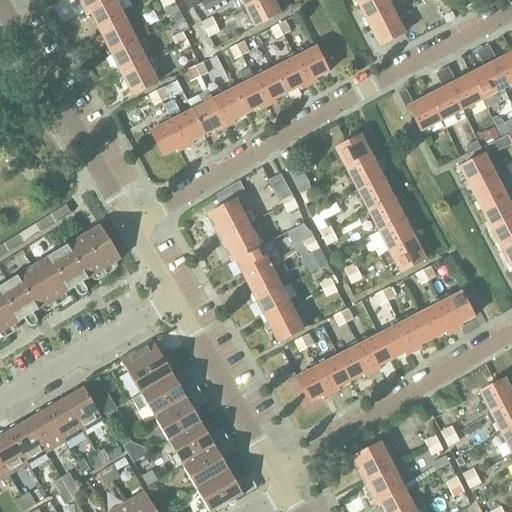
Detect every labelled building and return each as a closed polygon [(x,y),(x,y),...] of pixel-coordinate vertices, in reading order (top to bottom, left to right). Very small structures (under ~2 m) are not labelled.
[(116,2),(115,0),(78,0),(87,16),(91,14),(116,2)] [(174,4),(172,0),(163,0),(160,2),(164,10),(174,4)] [(280,15),(272,0),(258,0),(245,7),(255,28),(280,15)] [(394,13),(387,0),(368,0),(358,5),(369,26),(394,13)] [(126,22),(116,2),(91,14),(101,35),(126,22)] [(394,13),(369,26),(380,47),(404,34),(394,13)] [(205,31),(216,26),(211,18),(201,23),(205,31)] [(284,21),(277,25),(282,36),(290,32),(284,21)] [(137,43),(126,22),(101,35),(112,55),(137,43)] [(275,40),(282,36),(277,25),(269,29),(275,40)] [(220,34),(216,26),(205,31),(209,40),(220,34)] [(175,46),(186,41),(182,33),(171,39),(175,46)] [(190,49),(186,41),(175,46),(179,54),(190,49)] [(147,63),(137,43),(112,55),(122,76),(147,63)] [(236,46),(242,57),(249,53),(243,43),(236,46)] [(235,60),(242,57),(236,46),(230,50),(229,50),(235,61),(235,60)] [(511,85),(511,53),(511,54),(498,61),(490,47),(484,50),(504,89),(511,85)] [(294,55),(310,86),(318,82),(316,80),(329,73),(316,48),(305,54),(303,50),(294,55)] [(477,53),(485,68),(471,75),(484,100),(482,101),(487,110),(501,103),(496,94),(504,89),(484,50),(477,53)] [(310,86),(294,55),(284,60),(286,64),(275,69),(288,94),(299,88),(301,91),(310,86)] [(158,84),(147,63),(122,76),(133,97),(158,84)] [(198,65),(194,67),(199,78),(207,74),(202,63),(198,65)] [(189,83),(199,78),(194,67),(184,72),(189,83)] [(268,107),(252,76),(249,68),(238,74),(244,85),(233,90),(246,115),(258,109),(260,112),(268,107)] [(449,68),(443,71),(463,111),(482,101),(484,100),(471,75),(456,83),(449,68)] [(288,94),(275,69),(263,75),(261,71),(252,76),(268,107),(276,103),(275,100),(288,94)] [(463,111),(443,71),(436,74),(444,89),(430,96),(442,121),(463,111)] [(156,92),(162,103),(169,99),(163,88),(156,92)] [(246,115),(233,90),(222,96),(220,92),(211,97),(227,128),(235,124),(234,121),(246,115)] [(442,121),(430,96),(414,104),(406,90),(399,94),(406,109),(409,108),(422,132),(442,121)] [(154,107),(162,103),(156,92),(149,95),(154,107)] [(227,128),(211,97),(202,102),(204,105),(193,111),(206,136),(217,130),(219,133),(227,128)] [(206,136),(193,111),(181,117),(179,113),(169,118),(185,149),(194,145),(193,142),(206,136)] [(491,119),(501,139),(507,136),(507,135),(511,132),(511,119),(503,124),(502,121),(496,117),(491,119)] [(185,149),(169,118),(160,122),(162,126),(151,132),(163,157),(176,151),(177,153),(185,149)] [(511,145),(507,136),(501,139),(484,147),(488,157),(511,145)] [(347,171),(372,158),(361,138),(337,151),(347,171)] [(470,145),(474,152),(480,149),(477,142),(470,145)] [(468,155),(474,152),(470,145),(464,148),(468,155)] [(470,189),(495,176),(485,155),(460,168),(470,189)] [(383,179),(372,158),(347,171),(358,192),(383,179)] [(299,190),(310,185),(301,167),(290,172),(299,190)] [(279,200),(291,194),(281,175),(269,181),(279,200)] [(470,189),(481,209),(506,197),(511,193),(511,183),(502,188),(495,176),(470,189)] [(394,200),(383,179),(358,192),(369,212),(394,200)] [(301,198),(312,193),(309,186),(298,191),(301,198)] [(315,200),(312,193),(301,198),(305,205),(315,200)] [(295,202),(292,195),(281,200),(284,207),(295,202)] [(481,209),(492,230),(511,219),(511,206),(511,207),(506,197),(481,209)] [(379,233),(404,220),(394,200),(369,212),(379,233)] [(221,240),(249,225),(255,222),(249,210),(243,213),(237,202),(209,217),(221,240)] [(295,202),(284,207),(288,214),(299,209),(295,202)] [(65,207),(57,212),(61,219),(69,214),(65,207)] [(53,224),(61,219),(57,212),(49,217),(53,224)] [(45,229),(53,224),(49,217),(41,222),(45,229)] [(511,245),(511,219),(492,230),(502,251),(511,245)] [(379,233),(390,253),(390,254),(415,241),(404,220),(379,233)] [(38,233),(45,229),(41,222),(33,226),(38,233)] [(233,264),(237,262),(262,249),(249,225),(221,240),(233,264)] [(305,249),(316,244),(312,237),(310,232),(303,225),(286,234),(297,253),(305,249)] [(30,238),(38,233),(33,226),(26,231),(30,238)] [(99,226),(82,237),(103,270),(120,260),(99,226)] [(322,239),(333,234),(329,226),(318,232),(322,239)] [(22,243),(30,238),(26,231),(18,236),(22,243)] [(337,242),(333,234),(322,239),(326,247),(337,242)] [(15,248),(22,243),(18,236),(10,241),(15,248)] [(82,237),(32,268),(53,301),(73,289),(77,294),(80,297),(84,296),(87,293),(86,289),(83,283),(103,270),(82,237)] [(7,253),(15,248),(10,241),(2,245),(7,253)] [(390,254),(390,253),(380,258),(385,268),(395,263),(401,275),(426,262),(415,241),(390,254)] [(319,250),(316,244),(305,249),(308,256),(319,250)] [(511,245),(502,251),(511,269),(511,245)] [(237,262),(247,282),(272,270),(283,264),(277,254),(267,259),(262,249),(237,262)] [(305,249),(297,253),(308,273),(326,264),(319,250),(308,256),(305,249)] [(365,261),(358,264),(361,270),(368,267),(365,261)] [(347,278),(357,273),(354,265),(343,270),(347,278)] [(430,267),(422,271),(427,281),(435,277),(430,267)] [(32,268),(0,287),(0,327),(3,332),(24,320),(27,325),(30,328),(34,327),(37,324),(36,320),(33,314),(53,301),(32,268)] [(283,290),(272,270),(247,282),(258,303),(283,290)] [(420,285),(427,281),(422,271),(415,275),(420,285)] [(361,280),(357,273),(347,278),(351,286),(361,280)] [(323,290),(333,285),(329,277),(319,282),(323,290)] [(337,293),(333,285),(323,290),(327,298),(337,293)] [(381,292),(387,303),(394,299),(389,288),(381,292)] [(293,311),(283,290),(258,303),(268,323),(293,311)] [(379,307),(387,303),(381,292),(374,296),(379,307)] [(439,300),(455,331),(463,327),(461,325),(474,318),(461,293),(450,299),(448,295),(439,300)] [(455,331),(439,300),(429,305),(431,309),(420,315),(433,340),(445,334),(446,336),(455,331)] [(340,314),(345,324),(353,320),(347,310),(340,314)] [(293,311),(268,323),(279,344),(309,328),(305,320),(299,322),(293,311)] [(337,328),(345,324),(340,314),(332,318),(337,328)] [(433,340),(420,315),(409,320),(407,317),(397,322),(414,353),(422,349),(420,346),(433,340)] [(414,353),(397,322),(388,326),(390,330),(379,336),(392,361),(404,355),(405,357),(414,353)] [(308,334),(301,338),(306,349),(313,345),(308,334)] [(392,361),(379,336),(368,342),(366,338),(356,343),(373,374),(381,370),(379,367),(392,361)] [(298,353),(306,349),(301,338),(293,342),(298,353)] [(120,360),(140,395),(172,376),(152,342),(120,360)] [(373,374),(356,343),(347,347),(349,351),(338,357),(351,382),(363,376),(364,379),(373,374)] [(351,382),(338,357),(327,363),(325,359),(315,364),(331,396),(340,391),(338,389),(351,382)] [(331,396),(315,364),(306,369),(308,373),(297,379),(309,404),(322,397),(323,400),(331,396)] [(148,409),(154,419),(200,392),(194,382),(180,390),(172,376),(140,395),(141,397),(131,403),(138,414),(148,409)] [(102,386),(98,378),(87,384),(86,385),(91,393),(102,386)] [(491,413),(511,402),(511,393),(505,380),(480,393),(491,413)] [(64,400),(83,432),(102,421),(83,389),(64,400)] [(154,419),(168,443),(200,424),(192,411),(206,403),(200,392),(154,419)] [(46,411),(64,443),(83,432),(64,400),(46,411)] [(501,434),(511,428),(511,402),(491,413),(501,434)] [(27,422),(46,454),(64,443),(46,411),(27,422)] [(8,433),(27,465),(46,454),(27,422),(8,433)] [(168,443),(182,467),(228,440),(222,430),(208,437),(200,424),(168,443)] [(451,427),(440,433),(444,440),(455,435),(451,427)] [(511,455),(511,454),(511,428),(501,434),(511,455)] [(0,461),(8,476),(27,465),(8,433),(0,437),(0,461)] [(444,440),(448,448),(459,442),(455,435),(444,440)] [(423,441),(427,449),(438,443),(434,436),(423,441)] [(196,490),(228,472),(220,458),(234,450),(228,440),(182,467),(196,490)] [(123,446),(133,464),(147,455),(143,448),(132,444),(131,442),(123,446)] [(431,456),(442,451),(438,443),(427,449),(431,456)] [(352,458),(364,482),(393,467),(381,444),(352,458)] [(103,450),(95,454),(102,466),(110,462),(103,450)] [(88,458),(95,471),(102,466),(95,454),(88,458)] [(0,480),(8,476),(0,461),(0,480)] [(112,466),(105,470),(112,482),(119,478),(112,466)] [(376,506),(380,504),(405,491),(393,467),(364,482),(376,506)] [(465,482),(476,477),(472,469),(461,475),(465,482)] [(104,486),(112,482),(105,470),(97,474),(104,486)] [(236,485),(228,472),(196,490),(208,511),(215,511),(256,488),(250,477),(236,485)] [(69,474),(60,479),(67,490),(75,485),(69,474)] [(480,484),(476,477),(465,482),(469,490),(480,484)] [(449,491),(459,485),(456,478),(445,484),(449,491)] [(67,490),(60,479),(52,484),(58,495),(67,490)] [(67,490),(73,501),(81,496),(75,485),(67,490)] [(463,492),(459,485),(449,491),(452,498),(463,492)] [(65,506),(73,501),(67,490),(58,495),(65,506)] [(380,504),(384,511),(414,511),(415,511),(425,507),(419,496),(410,501),(405,491),(380,504)] [(155,511),(144,492),(124,504),(129,511),(155,511)] [(21,498),(28,510),(36,505),(29,494),(21,498)] [(19,511),(24,511),(28,510),(21,498),(14,502),(19,511)]
